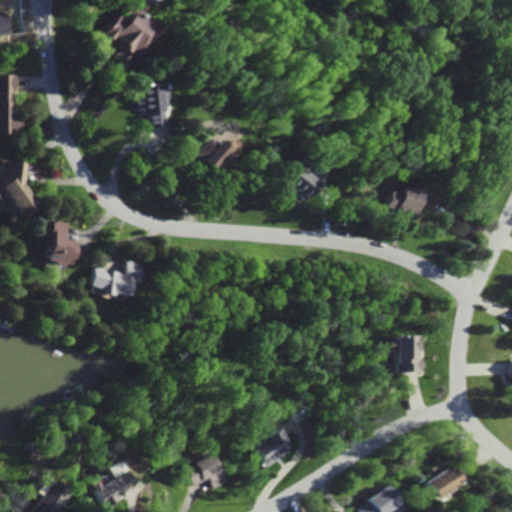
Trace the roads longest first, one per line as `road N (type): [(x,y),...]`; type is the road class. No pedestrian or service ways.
road 1 (residential): [(469,296),(414,265),(340,242),(182,230),(120,213),(72,159),(41,0)]
road 2 (residential): [(511,468),(455,405),(463,315),(511,207)]
road 3 (residential): [(455,405),(401,425),(262,511)]
